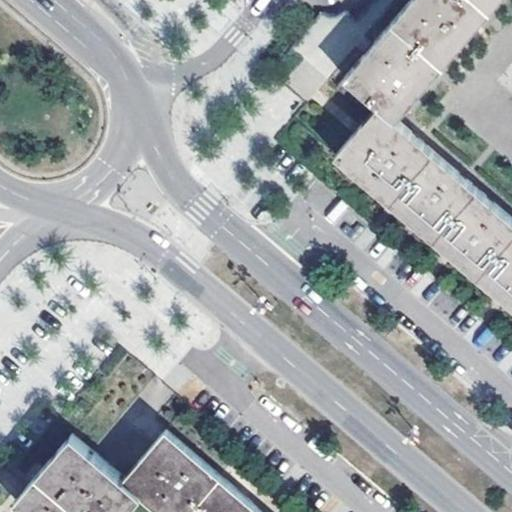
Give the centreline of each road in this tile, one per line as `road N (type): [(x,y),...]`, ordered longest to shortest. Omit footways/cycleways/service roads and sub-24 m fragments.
road 1 (secondary): [(511,472),(249,248)]
road 2 (secondary): [(245,324),(465,511)]
road 3 (residential): [(511,391),(314,223)]
road 4 (residential): [(245,324),(230,394),(368,511)]
road 5 (secondary): [(48,203),(139,237),(245,324)]
road 6 (secondary): [(249,248),(180,191),(132,102)]
road 7 (residential): [(132,102),(216,54),(264,0)]
road 8 (secondary): [(48,203),(77,197),(112,168),(132,102)]
road 9 (secondary): [(132,102),(112,64),(42,0)]
